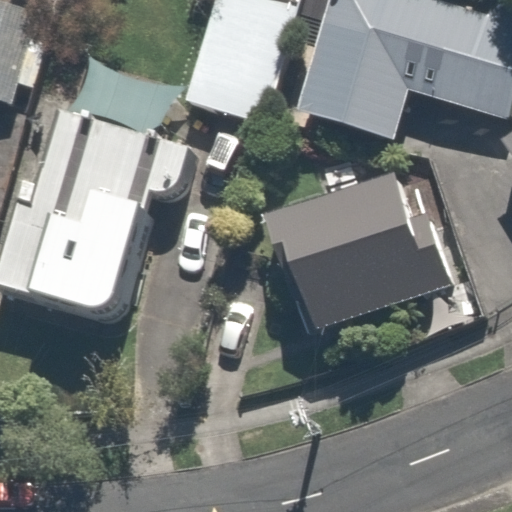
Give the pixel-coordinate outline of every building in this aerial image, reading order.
[(0,0),(0,102),(17,107),(45,0),(0,0)] [(292,0),(219,0),(195,109),(264,125),(292,0)] [(511,16),(452,0),(342,0),(310,112),(402,138),(413,101),(511,129),(511,16)] [(193,140),(67,109),(47,188),(27,184),(1,289),(129,321),(159,198),(178,203),(193,140)] [(447,289),(420,189),(283,226),(310,327),(447,289)]
